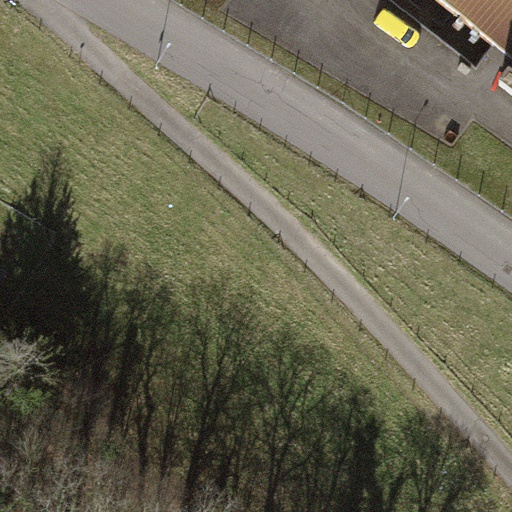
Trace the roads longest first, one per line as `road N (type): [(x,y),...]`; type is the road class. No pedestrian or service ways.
road 1 (track): [(61,0),(68,25),(309,246),(511,466)]
road 2 (unclassified): [(104,0),(400,179),(511,259)]
